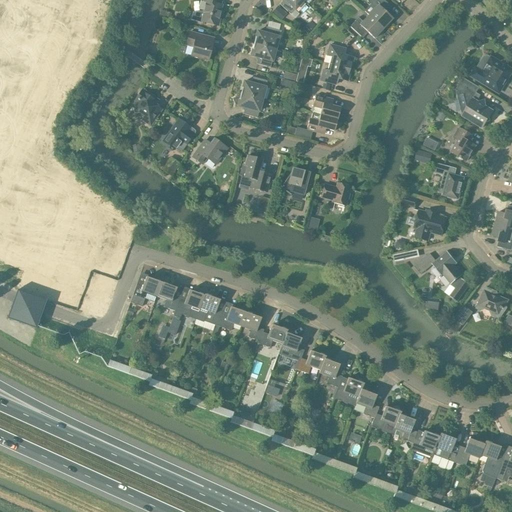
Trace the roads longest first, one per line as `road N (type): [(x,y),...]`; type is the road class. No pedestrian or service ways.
road 1 (residential): [(140,255),(282,297),(441,397),(476,404),(511,394)]
road 2 (residential): [(436,0),(374,66),(343,151),(326,155),(254,136),(215,114)]
road 3 (motorway): [(206,498),(0,385)]
road 4 (motorway): [(206,498),(0,404)]
road 5 (unclassified): [(0,292),(102,325),(140,255)]
road 6 (motorway): [(0,438),(162,511)]
road 7 (residential): [(511,275),(485,258),(479,236),(511,140)]
